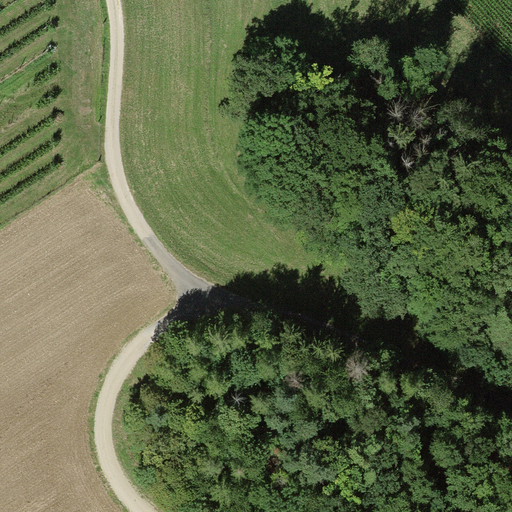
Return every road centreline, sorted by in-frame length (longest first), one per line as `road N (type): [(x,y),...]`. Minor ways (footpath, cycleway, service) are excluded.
road 1 (track): [(115,0),(115,163),(134,217),(200,298),(288,313),(511,410)]
road 2 (track): [(143,511),(120,485),(103,444),(107,395),(126,359),(200,298)]
